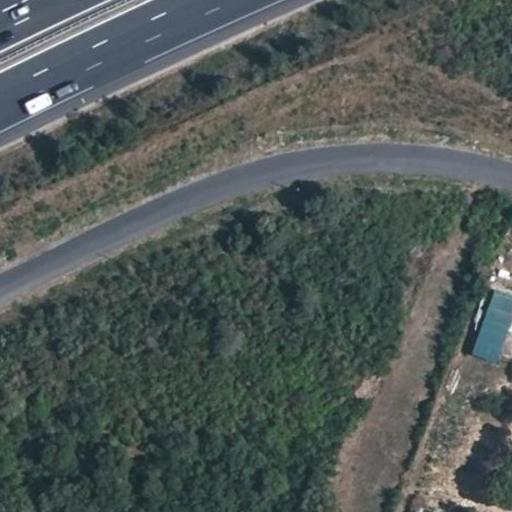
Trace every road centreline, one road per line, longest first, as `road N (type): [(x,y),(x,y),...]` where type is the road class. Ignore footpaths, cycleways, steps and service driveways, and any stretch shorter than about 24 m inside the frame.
road 1 (unclassified): [(0,293),(179,201),(292,161),(413,160),(511,173)]
road 2 (motorway): [(0,103),(217,0)]
